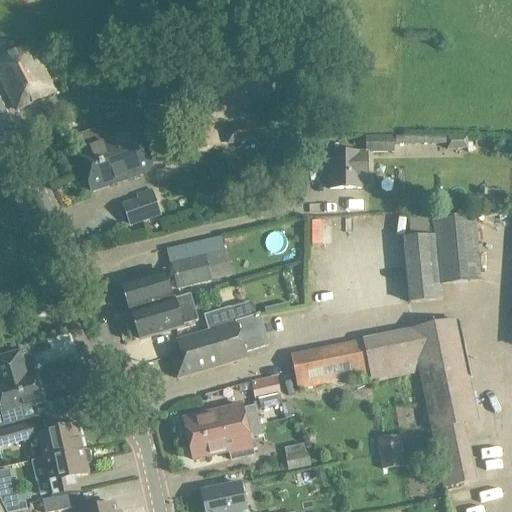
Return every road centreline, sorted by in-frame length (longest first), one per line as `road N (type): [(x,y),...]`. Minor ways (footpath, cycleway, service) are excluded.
road 1 (secondary): [(159,511),(110,344),(0,110)]
road 2 (unknown): [(128,394),(235,368),(327,329),(501,309)]
